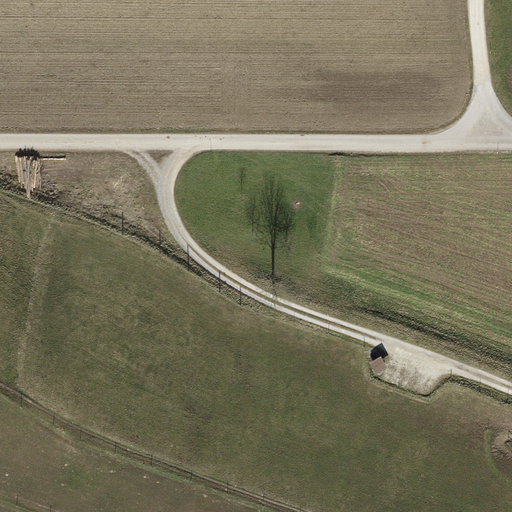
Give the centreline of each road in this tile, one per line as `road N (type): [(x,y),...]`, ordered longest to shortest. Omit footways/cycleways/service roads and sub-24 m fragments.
road 1 (track): [(0,138),(511,141)]
road 2 (track): [(511,388),(313,316),(217,269),(188,244),(171,213),(165,140)]
road 3 (track): [(476,0),(488,140)]
